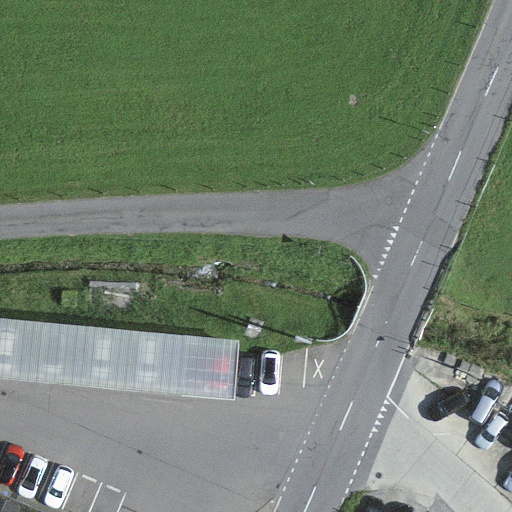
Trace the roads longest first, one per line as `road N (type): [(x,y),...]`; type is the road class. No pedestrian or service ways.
road 1 (residential): [(440,199),(335,193),(0,205)]
road 2 (secondary): [(440,199),(348,417)]
road 3 (secondary): [(511,32),(440,199)]
road 4 (residential): [(486,511),(445,470),(348,417)]
